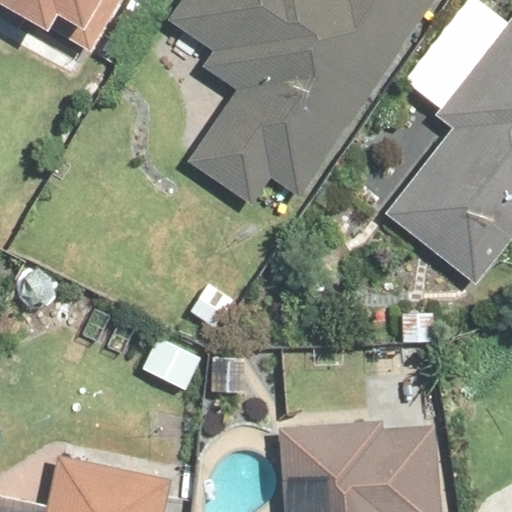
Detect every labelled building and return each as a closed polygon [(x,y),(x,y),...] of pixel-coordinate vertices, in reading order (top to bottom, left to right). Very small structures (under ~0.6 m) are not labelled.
[(0,0),(0,2),(126,68),(161,0),(0,0)] [(183,158),(282,226),(437,0),(181,0),(165,23),(240,74),(183,158)] [(511,29),(379,209),(486,287),(511,252),(511,29)] [(437,316),(389,318),(391,357),(438,355),(437,316)] [(198,360),(147,334),(129,369),(180,395),(198,360)] [(452,511),(450,416),(281,421),(283,511),(452,511)] [(177,511),(186,474),(63,447),(48,511),(177,511)]
